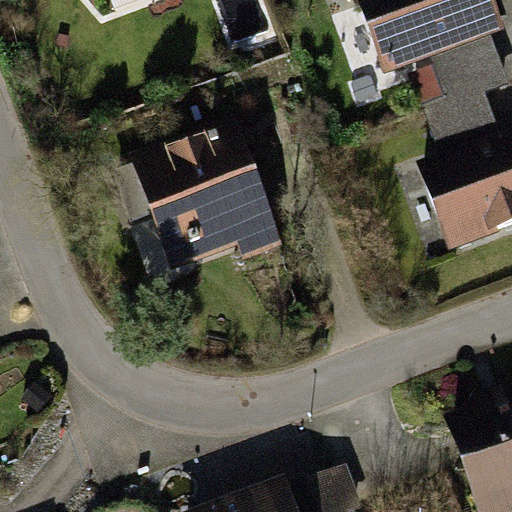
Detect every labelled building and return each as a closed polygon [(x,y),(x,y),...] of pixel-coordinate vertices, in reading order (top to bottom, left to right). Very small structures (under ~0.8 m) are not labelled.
[(490,0),(350,0),(379,78),(430,59),(488,38),(502,33),(490,0)] [(409,77),(438,156),(498,134),(484,98),(507,90),(488,38),(430,59),(434,68),(409,77)] [(120,155),(169,276),(273,234),(224,113),(120,155)] [(438,156),(413,165),(420,184),(408,189),(427,242),(439,237),(448,262),(511,238),(511,128),(498,134),(438,156)] [(465,410),(443,418),(478,511),(511,511),(511,378),(461,398),(465,410)] [(349,511),(361,507),(345,467),(285,489),(294,511),(349,511)] [(281,478),(190,511),(294,511),(285,489),(281,478)]
